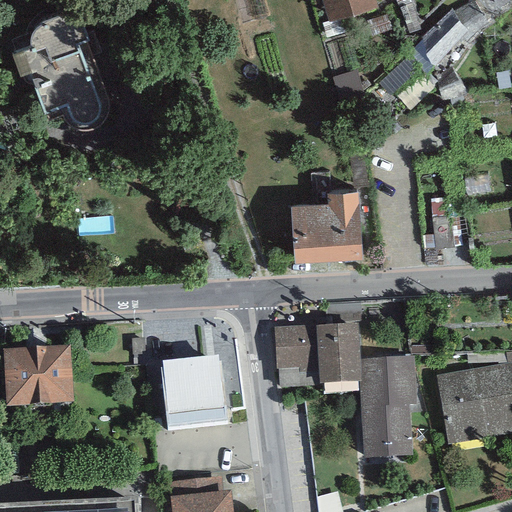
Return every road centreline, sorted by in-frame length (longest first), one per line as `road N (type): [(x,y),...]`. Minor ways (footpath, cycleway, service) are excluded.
road 1 (secondary): [(253,289),(511,280)]
road 2 (secondary): [(0,304),(253,289)]
road 3 (residential): [(279,511),(253,289)]
